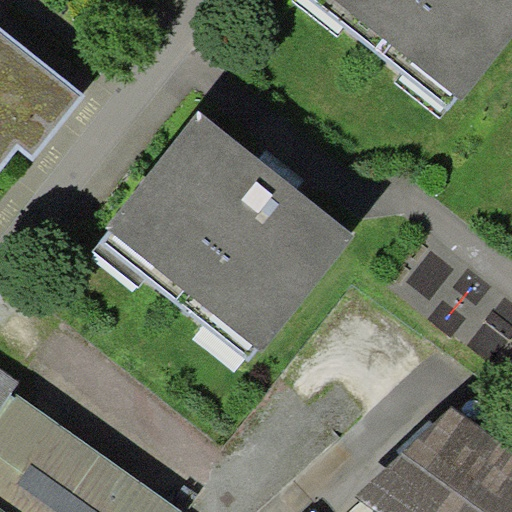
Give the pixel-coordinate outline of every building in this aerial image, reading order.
[(459,96),(337,0),(311,0),(448,110),(459,96)] [(511,35),(511,0),(337,0),(459,96),(462,99),(511,35)] [(86,93),(0,25),(0,171),(19,147),(34,159),(86,93)] [(355,235),(199,110),(105,226),(111,229),(258,349),(262,351),(355,235)] [(258,349),(111,229),(101,242),(248,361),(258,349)] [(184,511),(14,390),(20,382),(0,367),(0,511),(184,511)] [(511,511),(511,447),(450,403),(357,491),(375,505),(369,511),(511,511)]
